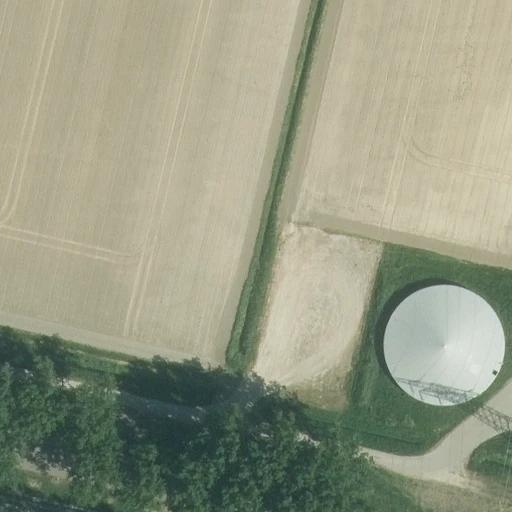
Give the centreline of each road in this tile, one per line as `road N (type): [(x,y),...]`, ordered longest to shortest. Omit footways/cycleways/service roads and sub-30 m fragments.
road 1 (track): [(307,0),(231,328),(230,424),(266,348),(288,200),(335,0)]
road 2 (unclassified): [(0,456),(168,495)]
